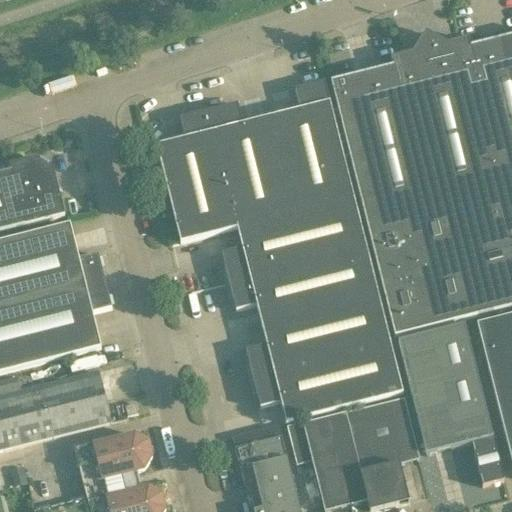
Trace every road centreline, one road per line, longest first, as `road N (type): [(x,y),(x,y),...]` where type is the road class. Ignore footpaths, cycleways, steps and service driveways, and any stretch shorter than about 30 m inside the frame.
road 1 (residential): [(197,511),(93,97)]
road 2 (unclassified): [(93,97),(383,0)]
